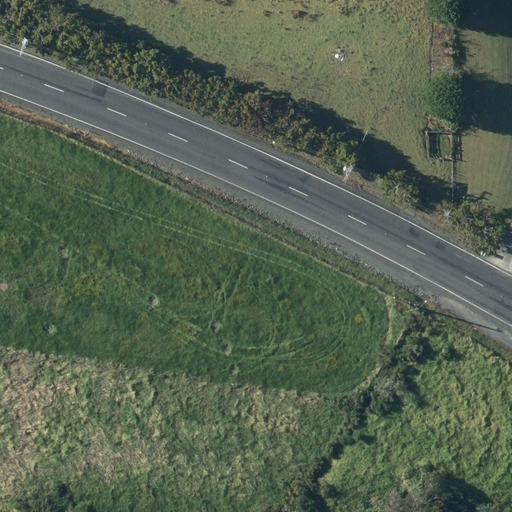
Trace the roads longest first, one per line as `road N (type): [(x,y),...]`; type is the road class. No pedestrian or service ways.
road 1 (tertiary): [(0,55),(186,121),(511,287)]
road 2 (unknown): [(472,267),(511,136)]
